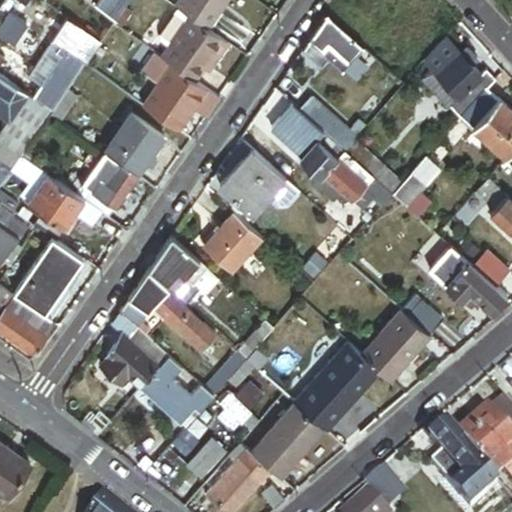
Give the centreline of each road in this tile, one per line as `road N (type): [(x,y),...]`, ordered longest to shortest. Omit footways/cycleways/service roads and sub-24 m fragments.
road 1 (residential): [(467,0),(511,48),(511,330),(303,511)]
road 2 (residential): [(311,0),(27,410)]
road 3 (residential): [(163,511),(27,410)]
